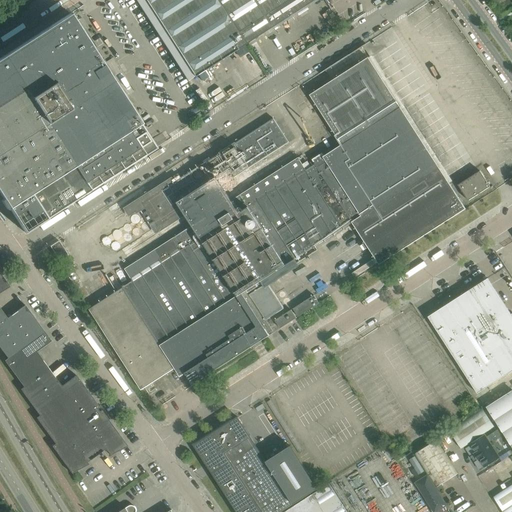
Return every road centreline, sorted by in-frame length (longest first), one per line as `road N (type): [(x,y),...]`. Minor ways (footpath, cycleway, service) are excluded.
road 1 (unclassified): [(15,253),(410,0)]
road 2 (unclassified): [(155,444),(511,217)]
road 3 (unknown): [(282,82),(301,111),(306,140),(239,188),(121,256),(102,248),(80,211)]
road 4 (unclassified): [(155,444),(15,253)]
road 5 (unknown): [(511,185),(400,6)]
road 6 (unknown): [(435,0),(511,103)]
road 7 (secondary): [(60,511),(0,407)]
